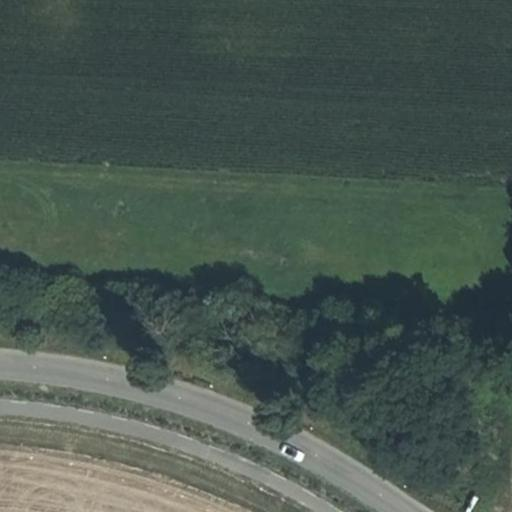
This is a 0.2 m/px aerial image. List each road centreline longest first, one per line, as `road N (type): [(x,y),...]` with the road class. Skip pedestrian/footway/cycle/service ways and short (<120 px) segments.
road 1 (track): [(511,192),(0,163)]
road 2 (tertiary): [(401,511),(272,432),(201,405),(119,380),(0,364)]
